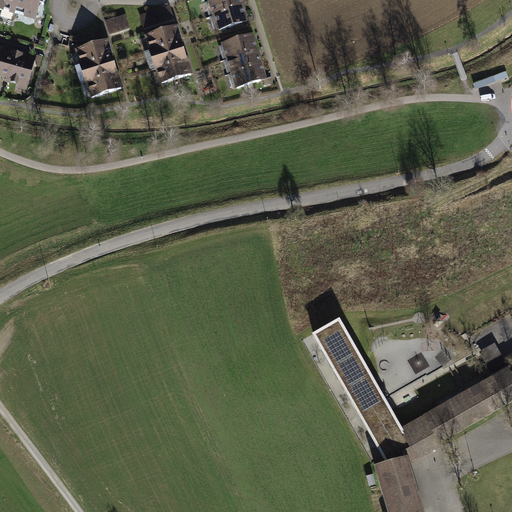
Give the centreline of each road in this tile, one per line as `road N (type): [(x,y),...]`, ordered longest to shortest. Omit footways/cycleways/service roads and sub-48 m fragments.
road 1 (unclassified): [(511,132),(456,169),(164,228),(73,259),(0,297)]
road 2 (track): [(0,152),(60,169),(103,167),(445,96)]
road 3 (track): [(0,406),(82,511)]
